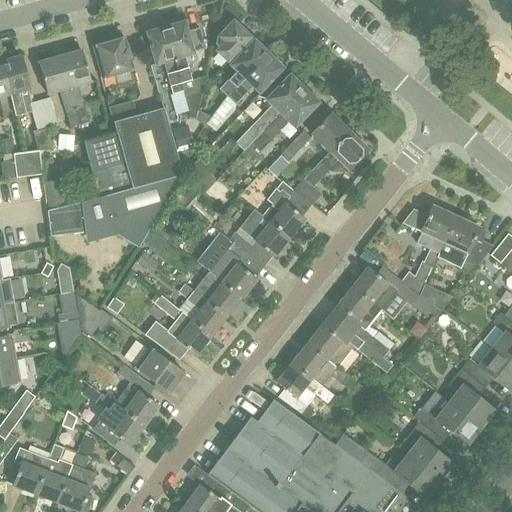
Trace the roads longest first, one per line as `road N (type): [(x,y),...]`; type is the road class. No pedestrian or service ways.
road 1 (residential): [(137,511),(442,118)]
road 2 (unclassified): [(442,118),(302,0)]
